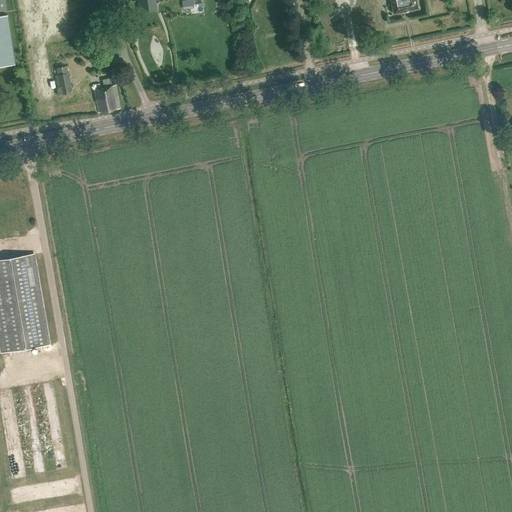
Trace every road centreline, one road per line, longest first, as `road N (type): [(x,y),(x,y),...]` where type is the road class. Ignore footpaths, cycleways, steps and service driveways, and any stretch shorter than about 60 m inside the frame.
road 1 (unclassified): [(90,511),(27,143)]
road 2 (secondary): [(152,118),(511,44)]
road 3 (secondary): [(27,143),(152,118)]
road 4 (unclassified): [(152,118),(111,0)]
